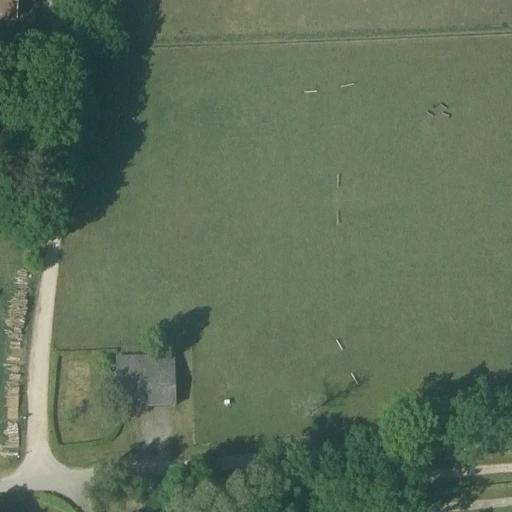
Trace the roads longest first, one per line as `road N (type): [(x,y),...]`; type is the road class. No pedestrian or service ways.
road 1 (track): [(61,44),(34,485)]
road 2 (track): [(169,466),(511,441)]
